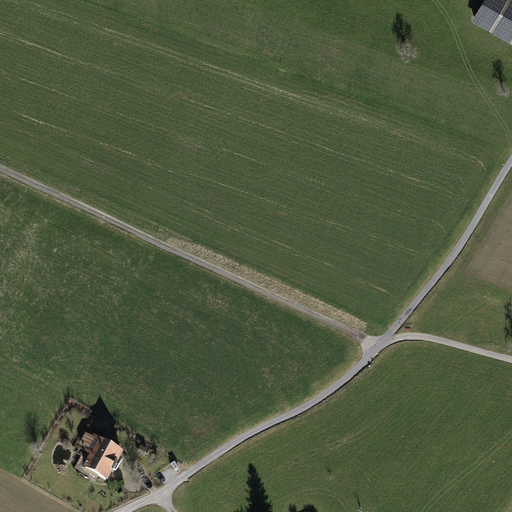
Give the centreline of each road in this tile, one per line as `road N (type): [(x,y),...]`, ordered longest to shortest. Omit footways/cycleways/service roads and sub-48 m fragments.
road 1 (track): [(379,348),(0,171)]
road 2 (unclassified): [(129,511),(234,443),(328,395),(379,348)]
road 3 (unclassified): [(379,348),(511,162)]
road 4 (unclassified): [(379,348),(414,337),(511,360)]
